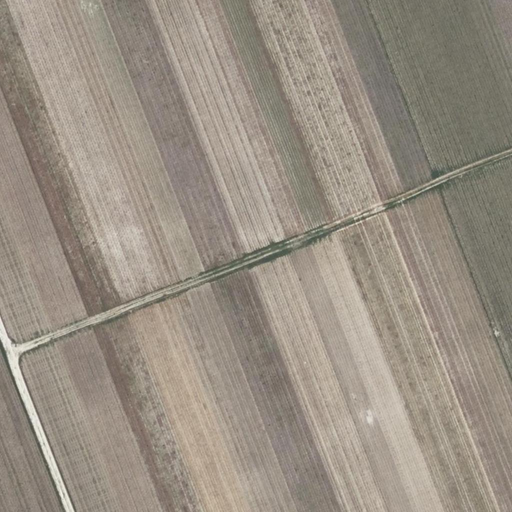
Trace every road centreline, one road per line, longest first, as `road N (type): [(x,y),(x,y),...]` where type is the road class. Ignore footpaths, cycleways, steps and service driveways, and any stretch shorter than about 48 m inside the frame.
road 1 (track): [(511,152),(10,354)]
road 2 (track): [(0,326),(70,511)]
